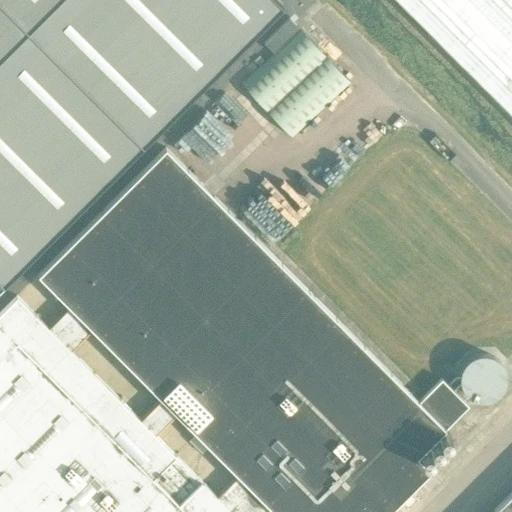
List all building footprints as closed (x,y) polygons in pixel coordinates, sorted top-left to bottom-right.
[(0,0),(0,275),(6,282),(285,5),(279,0),(0,0)] [(511,0),(398,0),(511,113),(511,0)] [(273,53),(299,28),(289,18),(263,43),(273,53)] [(293,138),(293,137),(351,83),(300,28),(241,83),(293,138)] [(263,511),(269,506),(274,511),(389,511),(431,470),(417,457),(469,405),(442,378),(419,401),(267,249),(166,147),(38,274),(70,306),(49,327),(17,295),(0,312),(0,511),(263,511)] [(502,382),(503,377),(502,372),(501,368),(496,362),(492,359),(489,357),(485,356),(480,355),(473,357),(469,359),(465,361),(462,365),(460,369),(459,373),(459,377),(460,386),(462,389),(465,393),(468,395),(472,398),(475,399),(481,399),(489,398),(494,395),(497,393),(501,386),(502,382)] [(511,511),(511,492),(492,511),(511,511)]
